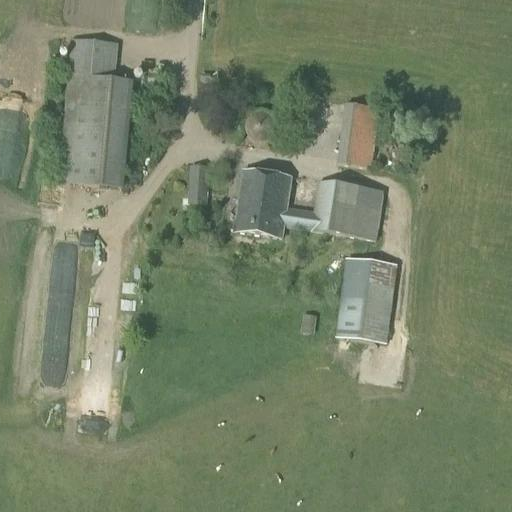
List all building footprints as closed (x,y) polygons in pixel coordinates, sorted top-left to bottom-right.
[(135,0),(133,27),(154,30),(157,0),(135,0)] [(121,193),(131,86),(113,84),(117,48),(72,44),(58,187),(121,193)] [(370,173),(379,113),(345,108),(337,168),(370,173)] [(184,194),(183,208),(205,209),(208,171),(191,170),(189,194),(184,194)] [(314,217),(287,213),(292,182),(243,174),(233,236),(282,243),(284,230),(375,245),(383,196),(319,186),(314,217)] [(387,348),(397,269),(345,263),(335,342),(387,348)] [(50,368),(68,369),(70,275),(53,274),(50,368)]
